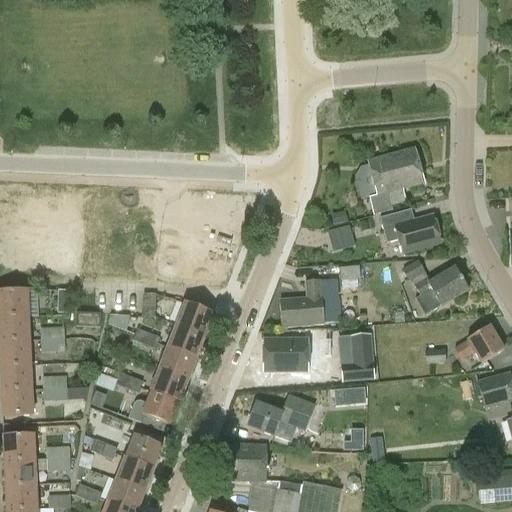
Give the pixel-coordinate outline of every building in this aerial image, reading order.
[(392,210),(387,194),(423,185),(414,151),(367,163),(376,197),(368,200),(372,215),(392,210)] [(167,214),(167,190),(146,190),(145,214),(167,214)] [(432,218),(408,225),(405,214),(380,220),(386,245),(399,241),(403,256),(439,246),(432,218)] [(327,234),(333,254),(354,248),(349,228),(327,234)] [(454,270),(430,284),(417,263),(401,271),(409,283),(411,282),(419,298),(415,301),(424,317),(440,308),(441,309),(468,293),(454,270)] [(340,283),(361,281),(360,268),(339,270),(340,283)] [(305,300),(279,302),(281,329),(322,326),(319,282),(304,283),(305,300)] [(68,314),(69,292),(58,292),(57,314),(68,314)] [(0,319),(28,318),(27,293),(0,294),(0,319)] [(155,319),(156,297),(142,296),(141,318),(155,319)] [(355,300),(356,321),(369,321),(369,317),(380,317),(379,301),(368,301),(368,299),(355,300)] [(186,305),(177,328),(204,338),(213,315),(186,305)] [(101,316),(76,315),(76,329),(100,330),(101,316)] [(111,326),(128,329),(129,318),(112,315),(111,326)] [(28,318),(0,319),(0,344),(29,343),(28,318)] [(460,362),(475,354),(480,364),(503,350),(490,327),(467,341),(468,343),(454,351),(460,362)] [(177,328),(168,350),(196,361),(204,338),(177,328)] [(64,341),(64,329),(39,330),(40,342),(64,341)] [(136,331),(132,343),(143,347),(148,336),(136,331)] [(341,337),(344,383),(379,381),(376,335),(341,337)] [(160,340),(148,336),(143,347),(155,352),(160,340)] [(64,341),(40,342),(40,354),(65,353),(64,341)] [(307,374),(307,341),(263,341),(263,374),(307,374)] [(30,368),(29,343),(0,344),(0,365),(0,369),(30,368)] [(196,361),(168,350),(160,372),(187,383),(196,361)] [(425,366),(446,365),(445,352),(424,354),(425,366)] [(31,392),(30,368),(0,369),(1,393),(31,392)] [(187,383),(160,372),(151,394),(178,405),(187,383)] [(119,376),(115,388),(126,392),(131,380),(119,376)] [(483,411),(511,402),(511,386),(509,376),(476,385),(483,411)] [(65,379),(43,380),(43,392),(66,391),(65,379)] [(131,380),(126,392),(138,396),(142,384),(131,380)] [(66,403),(66,391),(43,392),(43,404),(66,403)] [(31,392),(1,393),(3,419),(33,417),(31,392)] [(151,394),(147,406),(139,403),(136,403),(134,405),(133,406),(128,421),(140,426),(143,418),(169,428),(178,405),(151,394)] [(296,441),(300,431),(302,432),(313,406),(288,396),(281,414),(255,404),(246,428),(273,439),(273,437),(283,441),(283,440),(296,441)] [(341,434),(342,457),(364,456),(362,411),(342,411),(343,424),(356,423),(356,433),(341,434)] [(4,464),(34,463),(33,438),(3,439),(4,464)] [(134,438),(125,460),(153,471),(162,449),(134,438)] [(101,458),(106,446),(94,442),(89,453),(101,458)] [(106,446),(101,458),(112,462),(116,450),(106,446)] [(225,447),(225,483),(264,483),(265,447),(225,447)] [(69,448),(45,449),(45,462),(69,462),(69,448)] [(153,471),(125,460),(117,483),(144,493),(153,471)] [(34,463),(4,464),(6,489),(35,487),(35,475),(70,474),(69,462),(45,462),(34,463)] [(511,478),(483,481),(483,477),(477,477),(479,506),(511,503),(511,478)] [(279,482),(272,511),(337,511),(342,492),(302,483),(301,487),(279,482)] [(117,483),(108,504),(127,511),(136,511),(144,493),(117,483)] [(78,486),(74,498),(84,502),(89,490),(78,486)] [(32,511),(36,511),(35,487),(6,489),(6,511),(32,511)] [(89,490),(84,502),(97,507),(101,495),(89,490)] [(48,511),(61,511),(71,511),(70,497),(47,498),(48,511)]
